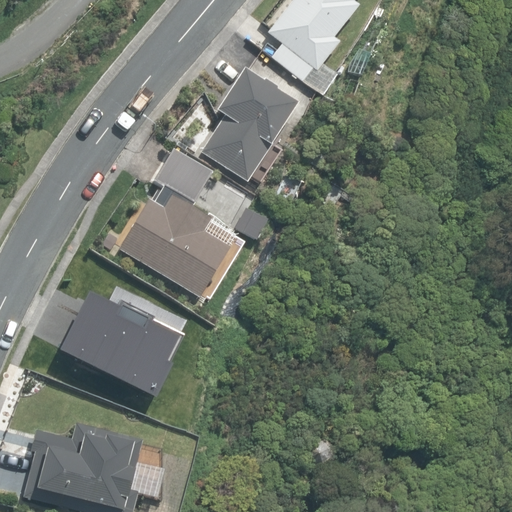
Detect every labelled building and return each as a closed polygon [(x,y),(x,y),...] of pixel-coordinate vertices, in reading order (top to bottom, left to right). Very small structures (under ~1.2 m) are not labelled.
[(269,59),(300,84),(311,70),(315,73),(338,44),(332,40),(357,8),(352,4),(355,0),(293,0),(266,34),(280,45),(269,59)] [(200,153),(246,184),(272,145),(270,144),(294,107),(274,93),(275,92),(263,84),(262,86),(243,73),(215,114),(223,119),(200,153)] [(162,207),(146,198),(116,248),(198,295),(226,247),(201,232),(210,215),(170,192),(162,207)] [(56,353),(145,409),(159,387),(154,384),(177,348),(160,337),(171,320),(143,301),(120,337),(82,313),(56,353)] [(69,439),(33,430),(20,496),(42,504),(44,493),(111,511),(120,511),(132,470),(124,468),(125,459),(136,462),(140,443),(72,423),(69,439)] [(309,471),(323,471),(331,462),(331,447),(321,439),(308,439),(301,449),(300,463),(309,471)]
